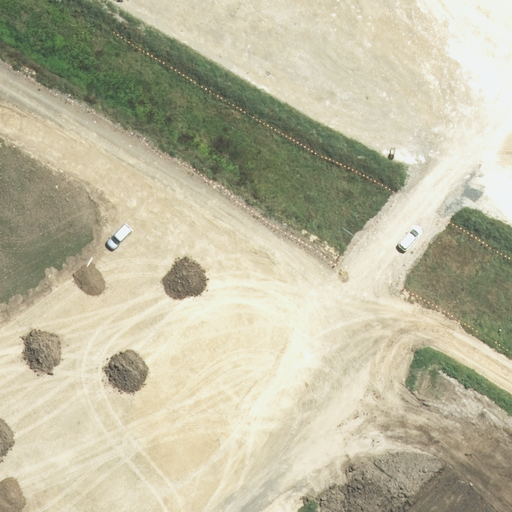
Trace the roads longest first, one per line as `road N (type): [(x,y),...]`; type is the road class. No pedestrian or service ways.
road 1 (unknown): [(0,63),(333,264)]
road 2 (unknown): [(142,511),(199,454),(333,264)]
road 3 (unknown): [(333,264),(511,358)]
